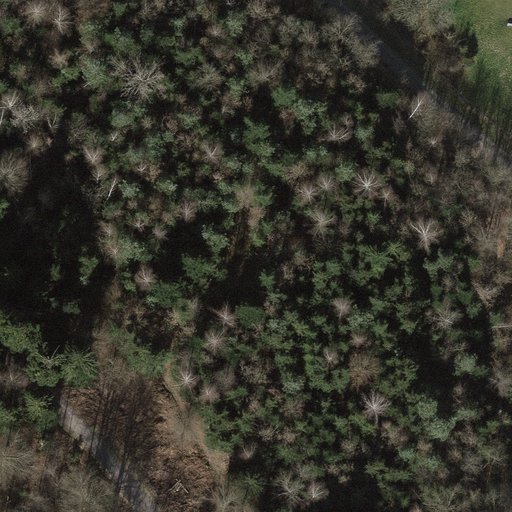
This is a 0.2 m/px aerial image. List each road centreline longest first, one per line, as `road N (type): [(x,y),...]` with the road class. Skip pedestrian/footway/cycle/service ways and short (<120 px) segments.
road 1 (track): [(511,167),(428,101),(330,0)]
road 2 (track): [(0,358),(151,511)]
